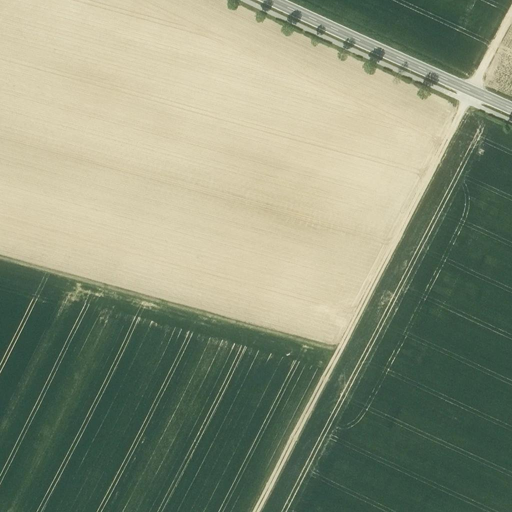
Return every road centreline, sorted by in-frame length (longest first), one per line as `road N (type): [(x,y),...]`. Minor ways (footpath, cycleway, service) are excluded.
road 1 (track): [(254,511),(511,14)]
road 2 (track): [(337,351),(0,258)]
road 3 (tertiary): [(511,109),(265,0)]
